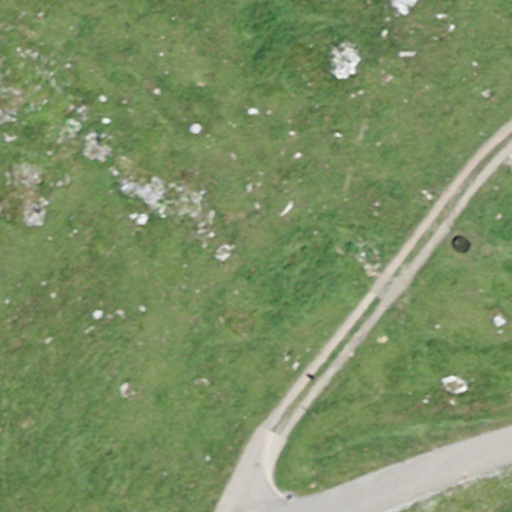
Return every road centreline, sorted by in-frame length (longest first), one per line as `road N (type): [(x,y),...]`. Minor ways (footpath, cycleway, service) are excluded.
road 1 (track): [(240,511),(266,448),(511,139)]
road 2 (unclassified): [(266,511),(344,466),(511,436)]
